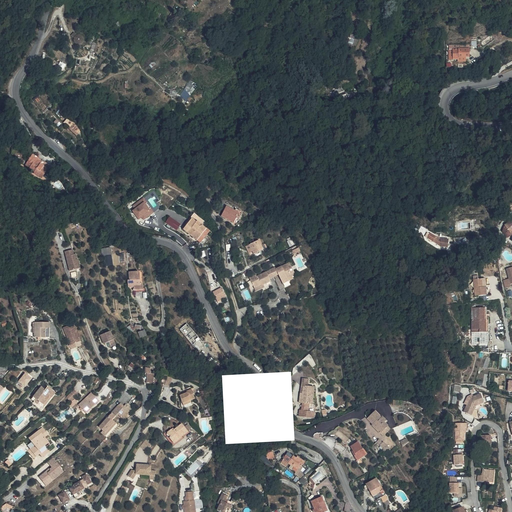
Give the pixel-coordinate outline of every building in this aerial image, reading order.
[(79,45),(85,41),(80,33),(74,37),(79,45)] [(351,36),(349,42),(357,45),(359,39),(351,36)] [(459,72),(459,69),(466,70),(470,70),(471,57),(451,56),(451,60),(454,61),(453,71),(459,72)] [(198,86),(191,81),(180,94),(186,100),(198,86)] [(332,101),(327,102),(328,105),(333,104),(333,108),(338,108),(348,106),(347,99),(332,101)] [(68,118),(64,122),(78,134),(82,130),(68,118)] [(19,158),(15,168),(22,175),(25,173),(21,167),(24,160),(19,158)] [(40,165),(38,167),(47,174),(46,176),(53,182),(56,179),(40,165)] [(46,191),(53,182),(46,176),(47,174),(38,167),(33,173),(37,176),(35,179),(40,183),(39,185),(46,191)] [(170,216),(166,223),(178,230),(182,223),(170,216)] [(242,227),(238,223),(231,217),(224,225),(236,235),(242,227)] [(240,221),(238,223),(242,227),(236,235),(238,236),(244,228),(246,226),(240,221)] [(199,244),(204,241),(202,237),(200,238),(197,232),(199,231),(196,227),(184,234),(192,249),(196,247),(195,245),(199,243),(199,244)] [(424,241),(429,246),(433,241),(428,237),(424,241)] [(439,243),(433,241),(429,246),(436,252),(439,243)] [(439,243),(436,252),(444,253),(446,245),(439,243)] [(249,253),(251,259),(253,263),(263,258),(258,248),(254,250),(253,248),(250,250),(251,252),(249,253)] [(80,267),(79,267),(77,267),(76,262),(75,257),(67,259),(69,269),(72,268),(73,271),(70,272),(72,278),(77,277),(83,276),(80,267)] [(288,288),(293,285),(288,273),(277,278),(279,283),(283,293),(289,290),(288,288)] [(276,276),(270,279),(273,285),(279,283),(277,278),(276,276)] [(135,295),(142,295),(141,288),(140,277),(129,278),(130,285),(128,285),(129,293),(135,292),(135,295)] [(475,294),(481,294),(487,293),(486,284),(482,285),(481,277),(473,278),(475,294)] [(262,294),(263,293),(271,290),(269,287),(273,285),(270,279),(257,284),(257,283),(250,286),(254,296),(261,293),(262,294)] [(226,306),(222,298),(217,300),(219,303),(214,305),(216,310),(226,306)] [(475,340),(477,340),(482,339),(482,342),(489,342),(489,332),(487,332),(487,329),(487,318),(476,318),(477,331),(475,331),(475,340)] [(45,327),(50,327),(50,322),(35,322),(35,336),(38,336),(41,337),(45,337),(45,327)] [(83,346),(77,329),(68,332),(74,350),(78,348),(79,352),(85,350),(83,346)] [(205,352),(189,333),(182,339),(201,362),(204,359),(202,355),(205,352)] [(107,346),(108,350),(112,349),(114,354),(119,352),(113,338),(103,342),(105,346),(107,346)] [(26,387),(33,378),(26,372),(18,381),(26,387)] [(150,380),(149,384),(156,385),(157,381),(154,381),(155,376),(148,375),(147,379),(150,380)] [(51,395),(54,397),(57,392),(49,386),(47,389),(42,386),(32,399),(35,402),(38,404),(40,401),(44,404),(51,395)] [(2,392),(0,394),(0,398),(1,400),(8,391),(8,390),(6,389),(3,393),(2,392)] [(79,393),(74,389),(67,397),(71,401),(79,393)] [(318,391),(312,390),(308,390),(307,397),(304,397),(303,406),(307,407),(306,414),(305,414),(304,421),(317,422),(318,415),(312,415),(313,408),(316,408),(318,391)] [(476,405),(485,402),(481,393),(473,396),(471,397),(468,402),(464,410),(471,414),(476,405)] [(38,404),(35,402),(34,404),(43,411),(54,397),(51,395),(44,404),(40,401),(38,404)] [(190,411),(197,408),(202,407),(198,398),(194,400),(195,402),(190,404),(187,405),(190,411)] [(100,406),(95,401),(91,404),(90,403),(85,407),(86,409),(83,413),(88,419),(100,406)] [(129,412),(127,413),(125,415),(121,412),(114,421),(112,423),(102,435),(105,439),(107,440),(108,440),(111,436),(113,438),(119,431),(115,427),(118,424),(120,421),(124,424),(129,419),(131,420),(134,416),(129,412)] [(129,419),(124,424),(127,427),(132,421),(131,420),(129,419)] [(373,433),(382,441),(389,434),(385,431),(387,429),(384,426),(382,428),(374,421),(369,427),(374,432),(373,433)] [(31,450),(36,457),(41,453),(44,457),(51,452),(48,448),(46,446),(48,444),(45,441),(47,439),(45,437),(43,434),(45,432),(42,429),(29,438),(36,446),(31,450)] [(466,441),(466,438),(467,438),(468,431),(455,430),(454,438),(457,438),(457,446),(465,447),(466,441)] [(168,441),(171,445),(169,446),(174,452),(181,447),(181,446),(188,441),(183,433),(173,439),(172,438),(168,441)] [(392,437),(389,434),(382,441),(385,444),(392,437)] [(494,434),(484,434),(484,443),(494,443),(494,434)] [(107,440),(105,439),(103,441),(108,445),(114,438),(113,438),(111,436),(109,439),(108,440),(107,440)] [(147,451),(152,444),(146,439),(141,446),(147,451)] [(405,454),(412,448),(410,445),(402,450),(405,454)] [(360,451),(351,456),(359,469),(368,464),(360,451)] [(51,477),(54,480),(65,471),(61,467),(62,467),(54,457),(48,462),(53,468),(50,470),(51,471),(49,473),(47,471),(40,477),(44,482),(51,477)] [(463,462),(454,463),(455,473),(464,472),(463,462)] [(295,466),(294,465),(292,468),(286,464),(283,468),(288,473),(289,472),(295,466)] [(289,472),(296,477),(304,470),(300,467),(298,469),(295,466),(289,472)] [(139,467),(136,474),(143,478),(147,471),(139,467)] [(313,477),(318,482),(326,474),(321,469),(313,477)] [(305,470),(304,470),(296,477),(297,478),(301,474),(302,474),(305,470)] [(47,486),(54,480),(51,477),(44,482),(47,486)] [(493,483),(494,478),(484,477),(483,484),(479,483),(479,491),(485,492),(486,490),(494,492),(495,483),(493,483)] [(155,480),(141,480),(141,489),(137,487),(133,493),(138,496),(141,489),(156,489),(156,493),(160,493),(160,485),(156,485),(155,480)] [(73,498),(77,505),(84,501),(82,497),(89,493),(89,492),(93,489),(89,481),(84,484),(85,486),(75,492),(76,493),(77,495),(73,498)] [(379,505),(383,503),(384,502),(376,486),(365,491),(373,507),(379,505)] [(459,501),(459,491),(457,491),(451,490),(450,501),(459,501)] [(89,493),(82,497),(84,501),(92,497),(89,493)] [(322,497),(312,501),(316,511),(324,511),(328,510),(322,497)] [(67,498),(61,502),(66,510),(72,506),(69,500),(67,498)] [(185,504),(186,508),(186,511),(195,511),(194,507),(194,503),(193,498),(186,499),(187,504),(185,504)] [(229,511),(228,511),(226,510),(228,507),(229,504),(224,501),(219,511),(220,511),(229,511)]
